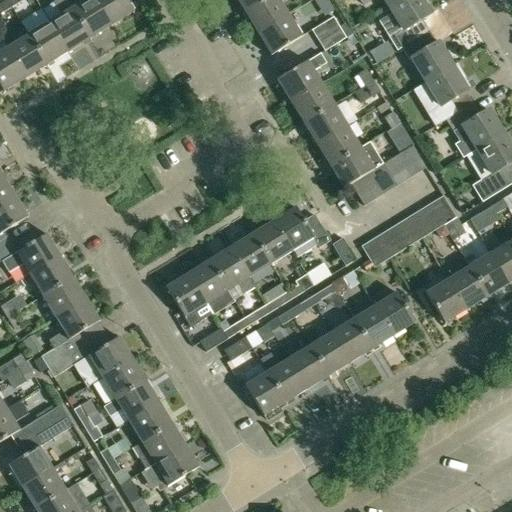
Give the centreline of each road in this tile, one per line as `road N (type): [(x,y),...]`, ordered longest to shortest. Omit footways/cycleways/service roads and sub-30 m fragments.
road 1 (residential): [(257,487),(121,264),(117,240)]
road 2 (residential): [(288,468),(511,327)]
road 3 (residential): [(431,183),(344,235),(283,144),(258,158),(248,143)]
road 4 (residential): [(117,240),(57,160),(24,156),(0,123)]
road 5 (residential): [(117,240),(126,223),(248,143)]
road 6 (residential): [(248,143),(170,0)]
